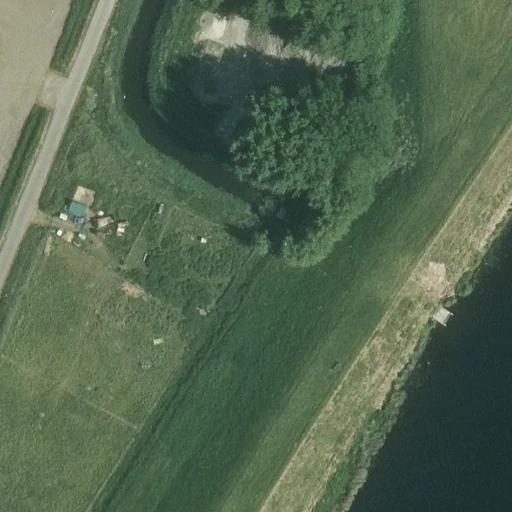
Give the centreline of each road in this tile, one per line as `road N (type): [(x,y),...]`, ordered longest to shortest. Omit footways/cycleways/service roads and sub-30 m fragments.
road 1 (track): [(511,120),(257,511)]
road 2 (unclassified): [(0,270),(105,0)]
